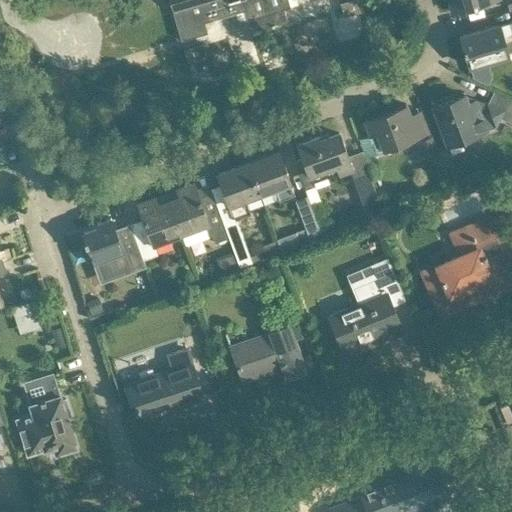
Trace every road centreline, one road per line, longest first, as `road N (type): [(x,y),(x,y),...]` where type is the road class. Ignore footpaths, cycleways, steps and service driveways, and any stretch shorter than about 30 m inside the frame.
road 1 (residential): [(46,214),(412,80),(436,49),(426,0)]
road 2 (residential): [(136,496),(460,376)]
road 3 (residential): [(136,496),(46,214)]
road 4 (residential): [(510,511),(460,376)]
